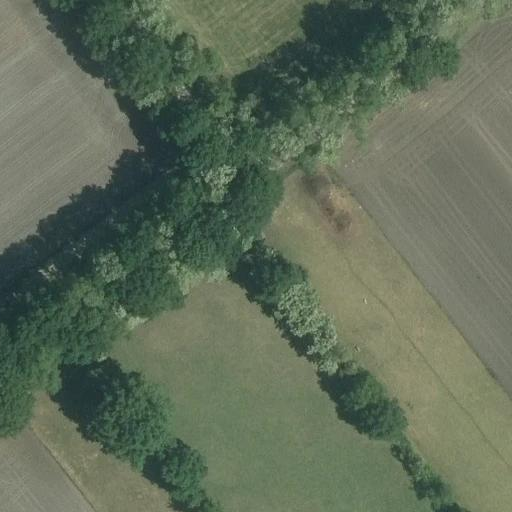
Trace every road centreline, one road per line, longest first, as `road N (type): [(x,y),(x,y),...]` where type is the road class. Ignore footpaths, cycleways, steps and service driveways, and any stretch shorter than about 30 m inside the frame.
road 1 (track): [(0,378),(480,0)]
road 2 (unclassified): [(247,181),(110,0)]
